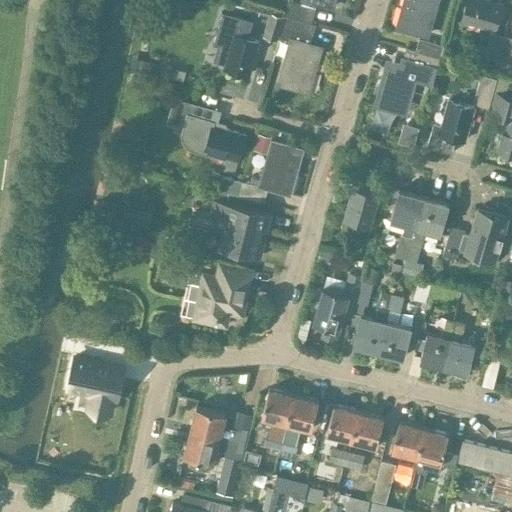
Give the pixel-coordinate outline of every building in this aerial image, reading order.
[(281,36),(292,40),(293,39),(309,43),(312,36),(312,37),(316,23),(312,22),(316,7),(292,0),(288,0),(285,14),(287,15),(281,36)] [(427,35),(437,0),(404,0),(397,26),(427,35)] [(496,29),(504,3),(491,0),(467,0),(462,20),(496,29)] [(251,73),(260,41),(247,37),(253,19),(223,11),(214,43),(231,48),(226,66),(251,73)] [(285,15),(270,11),(263,34),(278,39),(285,15)] [(497,58),(504,35),(491,31),(484,55),(497,58)] [(509,62),(511,53),(511,36),(504,35),(497,58),(509,62)] [(419,37),(416,49),(440,56),(444,44),(419,37)] [(309,54),(312,44),(309,43),(293,39),(292,40),(280,82),(310,90),(319,57),(309,54)] [(440,56),(416,49),(406,46),(400,66),(397,65),(395,76),(384,73),(375,106),(405,114),(414,79),(432,85),(440,56)] [(481,73),(473,102),(489,106),(497,77),(481,73)] [(511,153),(511,96),(498,93),(492,112),(505,116),(496,149),(511,153)] [(474,108),(448,100),(441,125),(433,123),(427,146),(452,154),(456,138),(465,141),(474,108)] [(239,159),(247,132),(215,123),(216,119),(188,111),(183,129),(183,132),(184,137),(185,139),(188,143),(190,144),(193,146),(196,147),(224,155),(221,167),(235,171),(238,159),(239,159)] [(291,155),(293,145),(273,140),(262,179),(252,176),(250,182),(242,180),(237,196),(241,197),(241,195),(264,201),(268,185),(291,192),(300,157),(291,155)] [(237,196),(242,180),(222,174),(217,191),(237,196)] [(370,225),(380,191),(354,184),(344,218),(370,225)] [(416,226),(425,196),(400,189),(392,219),(407,223),(398,255),(407,258),(413,236),(416,226)] [(441,233),(450,203),(425,196),(416,226),(413,236),(424,239),(427,228),(441,233)] [(259,237),(262,227),(267,229),(271,211),(216,198),(211,214),(227,218),(221,245),(260,255),(265,238),(259,237)] [(495,260),(507,216),(477,207),(471,232),(465,231),(460,250),(495,260)] [(143,219),(101,208),(97,226),(139,237),(143,219)] [(451,225),(442,254),(457,259),(460,250),(465,231),(466,229),(451,225)] [(377,239),(364,235),(358,254),(372,258),(377,239)] [(417,261),(424,239),(413,236),(407,258),(417,261)] [(250,279),(250,277),(249,277),(251,266),(219,259),(216,273),(202,270),(192,318),(218,324),(221,311),(243,315),(250,279)] [(363,275),(349,271),(344,288),(358,292),(363,275)] [(419,277),(413,298),(426,301),(431,280),(419,277)] [(325,286),(314,322),(326,325),(323,337),(337,341),(340,329),(344,316),(351,318),(355,304),(358,292),(344,288),(343,291),(325,286)] [(358,327),(354,344),(379,350),(387,320),(389,310),(393,292),(382,289),(377,307),(378,307),(376,317),(362,314),(361,314),(358,327)] [(393,292),(389,310),(400,313),(405,295),(393,292)] [(358,327),(361,314),(362,314),(364,306),(355,304),(351,318),(349,325),(358,327)] [(428,331),(420,360),(445,366),(456,319),(447,317),(443,334),(428,331)] [(456,319),(445,366),(468,372),(473,353),(483,356),(484,352),(486,345),(475,343),(460,339),(465,321),(456,319)] [(387,320),(379,350),(404,356),(412,326),(387,320)] [(81,352),(71,390),(111,404),(123,363),(81,352)] [(488,353),(481,384),(492,387),(500,356),(488,353)] [(287,422),(295,393),(270,387),(262,416),(274,419),(272,430),(268,429),(264,446),(280,450),(280,448),(281,448),(283,441),(280,440),(282,432),(284,433),(287,422)] [(311,429),(319,399),(295,393),(287,422),(311,429)] [(352,439),(359,410),(335,403),(327,433),(352,439)] [(197,405),(191,430),(220,437),(230,439),(233,428),(223,425),(226,412),(197,405)] [(238,410),(234,423),(250,427),(253,414),(238,410)] [(377,445),(384,416),(359,410),(352,439),(377,445)] [(417,456),(424,426),(399,420),(392,449),(417,456)] [(233,428),(230,439),(245,443),(250,427),(234,423),(233,428)] [(445,449),(449,433),(424,426),(417,456),(410,484),(422,487),(427,468),(439,471),(442,462),(455,465),(458,453),(445,449)] [(230,439),(220,437),(191,430),(184,455),(214,462),(216,453),(226,456),(230,439)] [(300,437),(284,433),(282,432),(280,440),(283,441),(281,448),(296,452),(300,437)] [(241,459),(245,443),(230,439),(226,456),(241,459)] [(470,466),(476,442),(463,439),(457,463),(470,466)] [(482,469),(488,445),(476,442),(470,466),(482,469)] [(494,472),(500,448),(488,445),(482,469),(494,472)] [(346,458),(348,451),(333,448),(330,461),(347,465),(349,459),(346,458)] [(506,475),(511,451),(511,450),(500,448),(494,472),(506,475)] [(361,469),(365,455),(348,451),(346,458),(349,459),(347,465),(361,469)] [(387,502),(397,463),(382,459),(372,498),(387,502)] [(410,481),(413,466),(398,462),(394,477),(410,481)] [(434,491),(430,511),(432,511),(442,511),(446,494),(434,491)] [(228,511),(231,504),(203,497),(183,492),(181,503),(173,501),(169,511),(228,511)] [(355,497),(354,507),(371,509),(372,499),(355,497)] [(263,511),(273,511),(277,501),(264,500),(261,511),(263,511)] [(342,511),(344,504),(333,502),(330,511),(342,511)]
